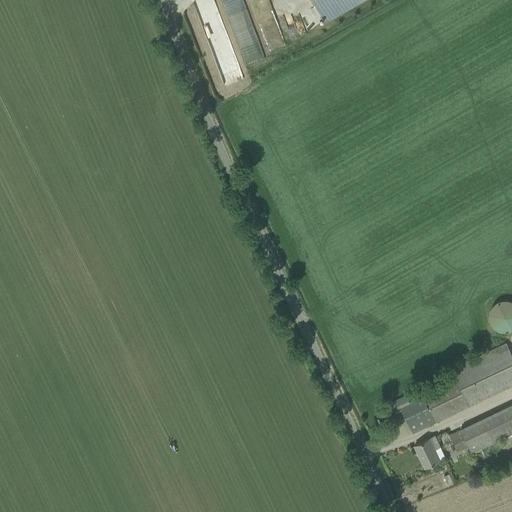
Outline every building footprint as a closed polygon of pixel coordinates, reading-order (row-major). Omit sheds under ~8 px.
[(239,66),(263,58),(243,0),(216,0),(226,27),(228,26),(236,48),(231,49),(229,43),(212,49),(224,86),(244,79),(239,66)] [(313,0),(324,20),(359,0),(313,0)] [(511,301),(510,300),(509,300),(508,300),(507,300),(505,299),(504,299),(502,300),(500,300),(498,301),(497,301),(496,302),(495,303),(494,303),(492,305),(492,306),(490,307),(490,308),(489,310),(489,311),(488,313),(488,315),(488,316),(488,317),(488,318),(488,320),(489,321),(489,322),(489,323),(490,324),(491,325),(491,326),(493,328),(494,329),(496,330),(498,331),(500,332),(502,332),(503,333),(504,333),(507,333),(508,332),(510,332),(511,331),(511,330),(511,301)] [(398,420),(404,417),(412,433),(511,384),(511,355),(506,343),(451,369),(455,377),(421,393),(419,389),(390,403),(398,420)] [(468,445),(472,453),(511,433),(511,404),(449,434),(457,450),(468,445)] [(414,445),(424,467),(445,457),(435,435),(414,445)]
